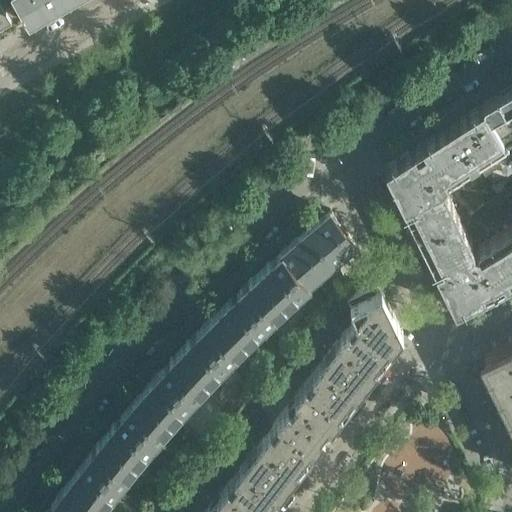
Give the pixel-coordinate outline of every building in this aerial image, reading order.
[(16,0),(28,20),(64,0),(16,0)] [(0,27),(10,21),(0,3),(0,27)] [(511,83),(482,101),(483,103),(505,141),(511,137),(511,83)] [(447,179),(505,141),(483,103),(385,165),(391,177),(395,178),(400,188),(397,190),(403,202),(445,181),(447,179)] [(474,245),(443,184),(445,181),(403,202),(436,269),(477,249),(473,247),(474,245)] [(332,259),(355,240),(329,209),(306,228),(282,250),(308,280),(332,259)] [(511,277),(511,238),(505,228),(498,233),(478,245),(477,249),(436,269),(442,281),(445,280),(450,290),(449,294),(455,307),(495,287),(511,277)] [(284,301),(308,280),(282,250),(257,271),(237,290),(262,316),(267,311),(270,314),(284,301)] [(403,331),(400,327),(378,281),(347,296),(356,315),(329,350),(366,378),(403,331)] [(260,324),(257,321),(262,316),(237,290),(217,309),(197,329),(223,354),(228,349),(231,352),(245,338),(260,324)] [(221,362),(218,359),(223,354),(197,329),(178,349),(159,370),(185,394),(190,389),(193,392),(207,377),(221,362)] [(511,340),(479,357),(495,389),(511,380),(511,340)] [(330,424),(366,378),(329,350),(286,405),(306,420),(313,411),(330,424)] [(276,374),(284,365),(279,360),(271,368),(276,374)] [(170,417),(184,402),(181,399),(185,394),(159,370),(140,391),(122,412),(149,435),(154,430),(157,433),(170,417)] [(170,511),(187,491),(190,493),(200,481),(197,478),(227,441),(231,444),(241,432),(238,429),(268,392),(272,395),(277,389),(265,379),(220,433),(199,459),(182,479),(173,490),(156,511),(170,511)] [(511,380),(495,389),(511,423),(511,380)] [(237,410),(225,399),(218,406),(230,417),(237,410)] [(286,481),(330,424),(313,411),(306,420),(286,405),(249,453),(286,481)] [(135,459),(148,443),(145,441),(149,435),(122,412),(104,433),(87,455),(115,477),(119,472),(122,475),(135,459)] [(222,428),(212,420),(205,428),(215,436),(222,428)] [(262,511),(286,481),(249,453),(207,508),(211,511),(262,511)] [(93,511),(101,502),(114,486),(110,483),(115,477),(87,455),(69,477),(53,500),(69,511),(93,511)] [(362,511),(399,511),(405,504),(377,487),(362,511)] [(69,511),(53,500),(44,511),(69,511)]
